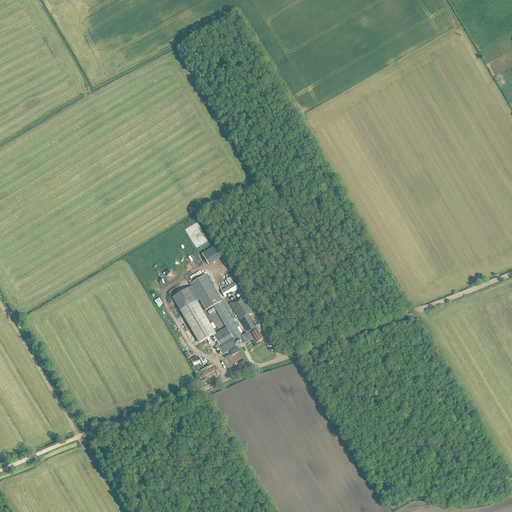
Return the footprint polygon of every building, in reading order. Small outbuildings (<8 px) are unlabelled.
[(215,245),(202,253),(208,264),(222,257),(215,245)] [(165,283),(173,278),(170,274),(162,278),(165,283)] [(207,275),(190,285),(191,287),(199,301),(205,311),(213,306),(226,328),(225,328),(215,334),(213,336),(218,344),(216,345),(222,355),(237,347),(235,344),(242,340),(241,338),(243,337),(222,301),(207,275)] [(225,298),(238,290),(234,283),(221,291),(225,298)] [(191,287),(173,298),(180,310),(181,310),(200,343),(213,336),(215,334),(196,302),(199,301),(191,287)] [(242,296),(230,304),(240,320),(248,334),(243,337),(241,338),(242,340),(245,344),(248,343),(247,341),(251,339),(252,341),(255,340),(255,341),(257,344),(259,342),(263,340),(259,333),(249,315),(253,313),(242,296)] [(237,347),(230,352),(232,356),(240,352),(238,349),(237,347)] [(199,356),(191,359),(194,365),(201,363),(199,356)]
